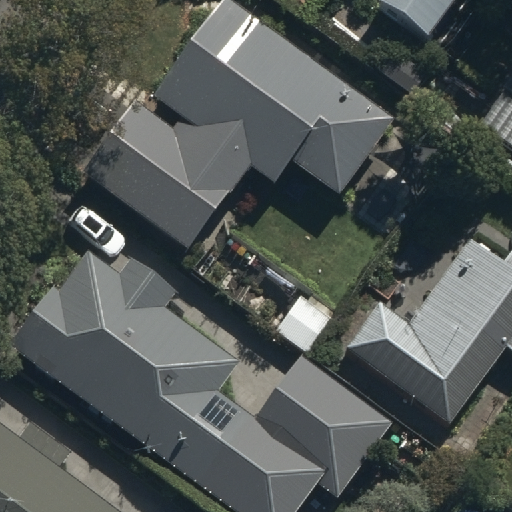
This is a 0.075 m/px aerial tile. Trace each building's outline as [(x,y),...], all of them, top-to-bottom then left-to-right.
[(398,0),(384,21),(439,59),(479,0),(398,0)] [(278,205),(295,180),(345,214),(397,140),(209,10),(86,185),(188,256),(241,180),(278,205)] [(511,81),(475,135),(511,160),(511,81)] [(381,317),(346,365),(453,442),(508,365),(511,367),(511,267),(509,266),(497,283),(469,263),(413,340),(381,317)] [(87,269),(15,370),(215,511),(314,511),(323,500),(338,511),(390,438),(301,374),(256,436),(221,411),(241,384),(163,330),(176,312),(133,281),(123,295),(87,269)] [(0,446),(0,511),(92,511),(59,488),(73,469),(26,436),(13,456),(0,446)]
